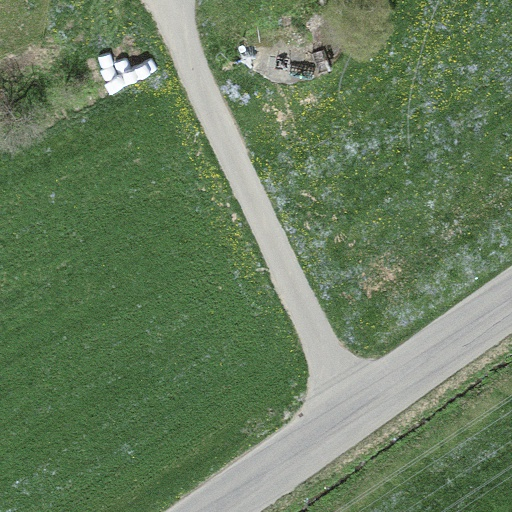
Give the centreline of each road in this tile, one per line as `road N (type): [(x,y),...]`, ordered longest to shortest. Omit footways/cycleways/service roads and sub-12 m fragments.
road 1 (track): [(345,415),(170,0)]
road 2 (unclassified): [(208,511),(511,300)]
